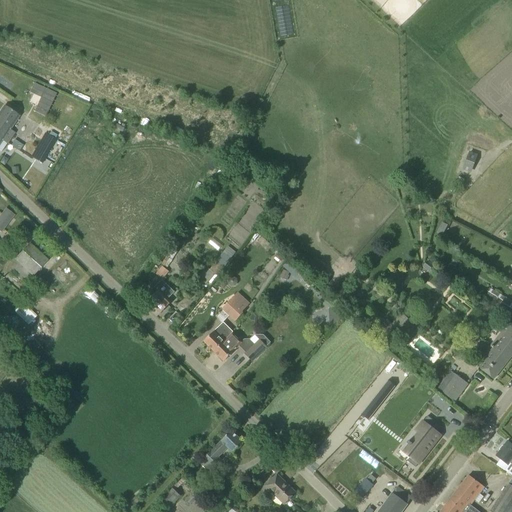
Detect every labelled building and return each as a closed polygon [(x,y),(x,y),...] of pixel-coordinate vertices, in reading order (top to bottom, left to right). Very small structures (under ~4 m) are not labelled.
[(31,88),(29,92),(40,97),(38,102),(36,106),(34,111),(45,116),(47,111),(49,107),(51,102),(53,98),(56,93),(45,88),(34,83),(31,88)] [(64,99),(58,112),(76,120),(82,107),(64,99)] [(4,107),(0,112),(0,142),(2,140),(7,143),(11,137),(14,133),(9,130),(18,116),(12,112),(4,107)] [(42,162),(55,140),(48,137),(44,134),(32,156),(42,162)] [(469,152),(463,170),(471,173),(478,155),(469,152)] [(0,230),(11,216),(3,210),(0,214),(0,230)] [(24,283),(46,260),(28,242),(6,265),(24,283)] [(231,259),(223,252),(209,271),(217,277),(231,259)] [(422,268),(431,275),(437,269),(428,261),(422,268)] [(171,302),(168,300),(172,295),(175,292),(174,292),(162,280),(154,288),(158,291),(148,301),(160,313),(167,306),(171,302)] [(511,302),(490,289),(484,300),(511,316),(511,302)] [(237,293),(222,310),(229,317),(234,322),(250,304),(237,293)] [(400,313),(392,324),(385,318),(373,332),(391,346),(402,332),(407,336),(416,326),(400,313)] [(511,355),(511,322),(489,353),(491,355),(480,369),(486,373),(494,379),(511,355)] [(204,342),(214,351),(233,333),(222,323),(221,324),(211,334),(204,342)] [(233,333),(214,351),(223,361),(231,354),(238,347),(245,354),(255,344),(250,339),(245,339),(244,340),(241,338),(238,338),(233,333)] [(251,360),(270,342),(264,336),(260,340),(259,340),(255,344),(245,354),(251,360)] [(467,384),(459,378),(451,372),(438,388),(446,395),(454,401),(467,384)] [(390,381),(362,415),(373,424),(401,390),(390,381)] [(416,434),(400,454),(407,461),(416,469),(434,446),(445,432),(443,430),(443,429),(429,418),(416,434)] [(314,452),(327,433),(322,430),(314,441),(315,442),(310,449),(314,452)] [(218,457),(228,448),(233,453),(243,442),(231,431),(221,441),(211,451),(199,463),(209,473),(222,461),(218,457)] [(511,444),(507,441),(504,445),(504,444),(500,449),(501,449),(496,456),(501,460),(511,468),(508,472),(511,475),(511,444)] [(283,505),(288,500),(295,493),(277,475),(265,487),(283,505)] [(464,511),(465,511),(478,511),(470,505),(484,487),(476,481),(468,475),(439,511),(464,511)] [(180,479),(153,508),(157,511),(165,511),(181,496),(174,490),(177,487),(178,488),(186,480),(183,477),(180,479)] [(366,479),(354,492),(361,499),(373,485),(366,479)] [(511,511),(511,486),(509,485),(490,511),(511,511)] [(400,511),(412,498),(404,492),(397,487),(379,511),(400,511)]
